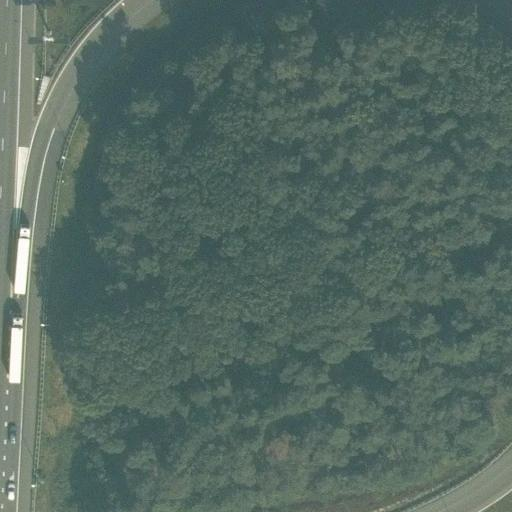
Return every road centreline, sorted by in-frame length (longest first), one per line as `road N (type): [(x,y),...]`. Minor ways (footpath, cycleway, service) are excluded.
road 1 (motorway): [(0,299),(60,84),(103,25),(138,0)]
road 2 (motorway): [(0,299),(5,0)]
